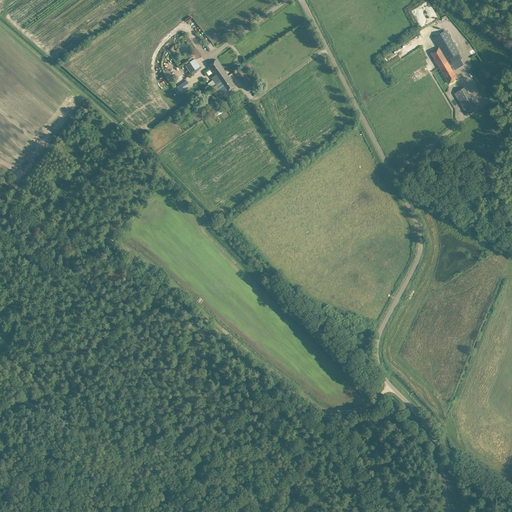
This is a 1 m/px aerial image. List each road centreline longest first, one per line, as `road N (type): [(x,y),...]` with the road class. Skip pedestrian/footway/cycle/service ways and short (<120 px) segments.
road 1 (unclassified): [(450,511),(433,429),(383,376),(376,352),(419,262),(419,232),(303,0)]
road 2 (track): [(156,304),(179,321),(204,362),(319,438),(354,511)]
road 3 (track): [(392,387),(365,405),(330,412),(176,286)]
road 4 (track): [(176,286),(122,244),(0,178)]
road 5 (track): [(156,304),(142,304),(82,374),(22,327)]
